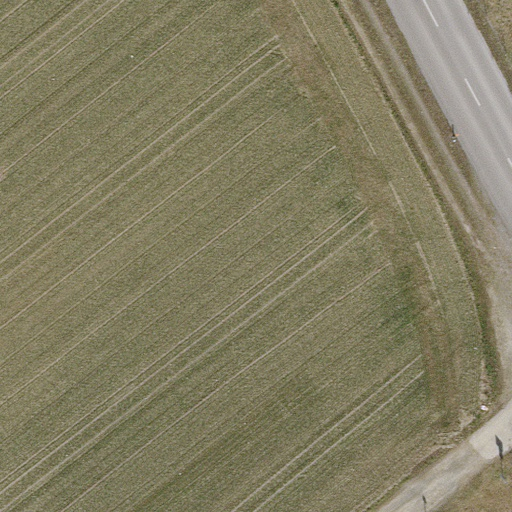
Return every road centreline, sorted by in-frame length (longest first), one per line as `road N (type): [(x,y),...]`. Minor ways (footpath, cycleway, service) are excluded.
road 1 (track): [(511,360),(315,0)]
road 2 (tertiary): [(425,0),(511,161)]
